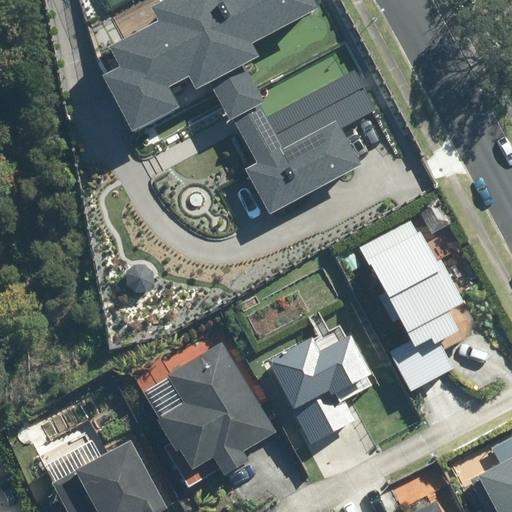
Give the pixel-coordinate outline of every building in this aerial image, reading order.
[(244,164),(270,213),(362,163),(342,126),(378,107),(355,65),(264,114),(259,104),(239,68),(257,59),(249,43),(320,5),(316,0),(155,0),(149,3),(158,20),(110,46),(121,67),(108,74),(134,122),(174,101),(167,87),(189,75),(195,85),(207,78),(230,120),(251,160),(244,164)] [(418,211),(430,235),(452,224),(440,200),(418,211)] [(386,354),(407,394),(450,372),(435,344),(455,334),(444,314),(459,307),(436,263),(432,265),(409,222),(357,250),(406,343),(386,354)] [(143,273),(137,280),(138,289),(145,296),(156,294),(161,288),(161,278),(153,271),(143,273)] [(309,340),(265,364),(307,446),(353,422),(342,402),(372,387),(347,338),(316,353),(309,340)] [(274,435),(220,344),(163,377),(181,407),(153,423),(172,455),(176,453),(188,474),(209,462),(219,479),(245,464),(240,455),(274,435)] [(164,511),(128,443),(48,485),(62,511),(164,511)] [(511,511),(511,458),(473,478),(490,511),(511,511)] [(436,511),(431,503),(413,511),(436,511)]
